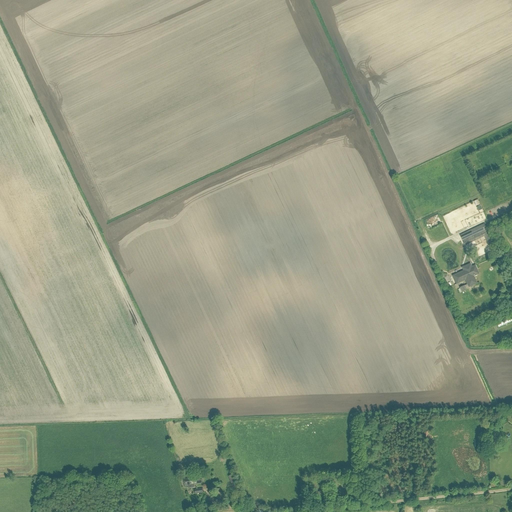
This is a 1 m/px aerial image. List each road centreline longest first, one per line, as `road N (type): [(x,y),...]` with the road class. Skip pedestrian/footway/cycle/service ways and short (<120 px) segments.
road 1 (track): [(306,511),(511,491)]
road 2 (track): [(511,351),(465,351),(407,223)]
